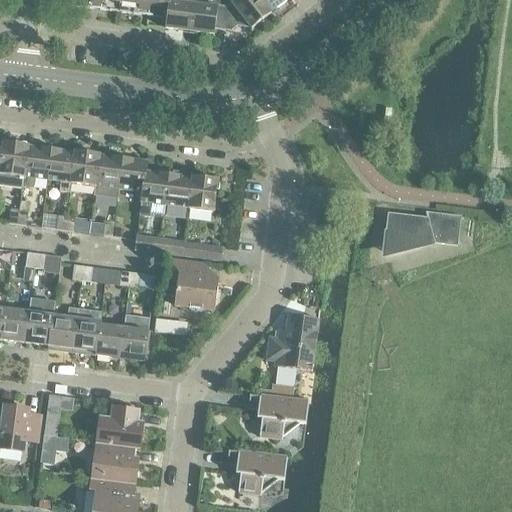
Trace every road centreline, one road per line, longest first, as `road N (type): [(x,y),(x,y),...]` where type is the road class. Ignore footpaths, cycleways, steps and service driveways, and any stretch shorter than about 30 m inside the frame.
road 1 (residential): [(334,0),(278,42),(241,55),(31,28)]
road 2 (residential): [(192,393),(274,284),(287,168),(273,137)]
road 3 (residential): [(273,137),(255,144),(0,115)]
road 4 (tertiary): [(256,96),(199,99),(26,78)]
road 5 (residential): [(192,393),(0,376)]
road 6 (tertiary): [(256,96),(301,73),(392,0)]
